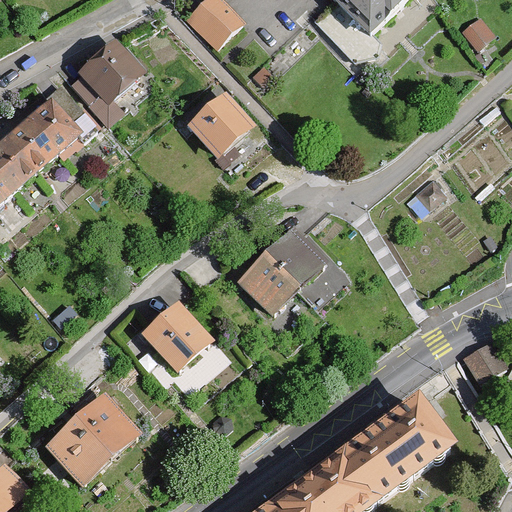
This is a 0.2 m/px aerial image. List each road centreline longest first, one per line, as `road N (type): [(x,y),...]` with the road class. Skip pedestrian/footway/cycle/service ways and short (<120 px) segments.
road 1 (residential): [(0,422),(152,282),(229,226),(289,199),(350,198),(374,188),(511,70)]
road 2 (unclassified): [(208,511),(436,346),(511,307)]
road 3 (residential): [(0,75),(133,0)]
